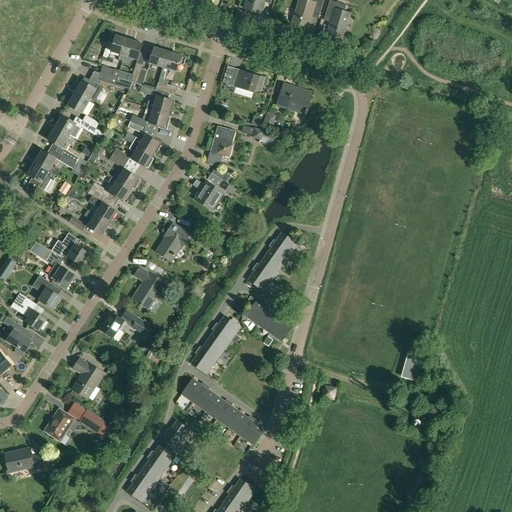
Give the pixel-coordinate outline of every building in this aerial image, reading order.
[(271,4),(271,0),(247,0),(245,9),(260,13),(264,2),(271,4)] [(318,19),(323,0),(299,0),(292,23),(308,28),(312,16),(318,19)] [(343,39),(350,14),(345,12),(346,5),(330,0),(324,20),(330,22),(327,34),(343,39)] [(109,60),(112,51),(120,54),(119,59),(121,59),(127,39),(115,36),(113,43),(110,42),(108,48),(106,48),(103,58),(109,60)] [(138,59),(143,44),(127,39),(121,59),(123,60),(123,61),(129,63),(131,57),(138,59)] [(163,67),(168,52),(154,47),(150,63),(163,67)] [(158,83),(156,90),(159,91),(159,90),(174,95),(176,88),(175,86),(167,84),(168,82),(166,79),(169,69),(177,71),(179,63),(182,64),(185,58),(181,57),(181,56),(168,52),(163,67),(159,83),(158,83)] [(137,83),(142,69),(143,65),(137,63),(131,82),(137,83)] [(101,74),(117,78),(120,71),(102,66),(101,74)] [(262,91),(266,78),(228,66),(224,82),(229,87),(235,91),(253,96),(255,89),(262,91)] [(137,83),(136,84),(137,84),(142,85),(143,86),(148,70),(142,69),(137,83)] [(99,80),(102,81),(116,85),(118,78),(117,78),(101,74),(99,80)] [(90,101),(96,89),(88,85),(91,81),(85,78),(83,81),(82,81),(75,93),(90,101)] [(307,109),(311,94),(297,90),(298,88),(285,84),(278,106),(305,114),(306,115),(308,109),(307,109)] [(171,107),(173,107),(174,103),(172,101),(173,100),(158,96),(159,91),(156,90),(142,86),(140,92),(157,97),(155,103),(149,101),(147,107),(169,114),(171,107)] [(90,101),(75,93),(68,105),(83,113),(90,101)] [(158,127),(166,130),(170,120),(167,119),(169,114),(147,107),(145,114),(151,116),(149,122),(159,125),(158,127)] [(480,111),(470,108),(468,115),(479,118),(480,111)] [(62,115),(55,127),(75,140),(78,134),(72,131),(76,124),(62,115)] [(86,115),(83,121),(97,129),(100,123),(86,115)] [(134,115),(131,121),(146,127),(148,122),(134,115)] [(80,126),(93,134),(97,129),(83,121),(80,126)] [(143,134),(146,127),(131,121),(128,127),(143,134)] [(66,142),(72,146),(75,140),(55,127),(48,139),(62,147),(66,142)] [(232,145),(236,132),(231,131),(218,127),(208,159),(207,164),(219,167),(220,164),(220,163),(221,163),(223,156),(230,158),(234,145),(232,145)] [(264,130),(257,127),(254,135),(262,137),(264,130)] [(156,149),(158,151),(163,142),(156,137),(155,139),(146,134),(142,141),(137,137),(134,142),(153,153),(156,149)] [(153,153),(134,142),(130,149),(135,152),(131,158),(146,167),(148,169),(154,159),(151,157),(153,153)] [(116,148),(113,154),(127,163),(131,157),(116,148)] [(35,162),(57,175),(59,170),(52,165),(56,159),(41,150),(35,162)] [(63,155),(76,163),(80,158),(66,150),(63,155)] [(127,163),(113,154),(109,160),(124,169),(127,163)] [(63,155),(59,160),(73,169),(76,163),(63,155)] [(35,185),(43,189),(49,178),(53,181),(57,175),(35,162),(28,174),(33,177),(29,186),(33,188),(35,185)] [(117,172),(114,177),(131,189),(132,188),(134,190),(140,181),(138,179),(139,177),(125,169),(121,175),(117,172)] [(236,190),(212,173),(208,179),(233,195),(236,190)] [(124,201),(131,189),(112,177),(109,183),(114,186),(110,192),(96,182),(95,184),(92,183),(90,186),(115,203),(119,198),(124,201)] [(214,212),(225,194),(207,183),(205,185),(197,180),(194,186),(201,191),(195,199),(214,212)] [(98,212),(111,220),(117,211),(112,208),(115,203),(90,186),(86,192),(88,193),(93,197),(90,201),(100,208),(98,212)] [(64,202),(67,196),(60,192),(57,198),(64,202)] [(111,220),(98,212),(88,226),(102,235),(111,220)] [(4,233),(10,231),(6,216),(0,218),(4,233)] [(83,231),(87,225),(73,216),(69,222),(83,231)] [(182,249),(192,236),(189,234),(190,231),(181,225),(179,228),(173,224),(165,238),(166,238),(156,252),(172,263),(181,249),(182,249)] [(69,233),(63,243),(59,240),(52,250),(61,256),(66,248),(71,252),(68,256),(82,265),(90,253),(76,245),(79,240),(69,233)] [(289,256),(298,244),(282,234),(277,242),(274,240),(271,244),(274,246),(289,256)] [(266,257),(281,268),(289,256),(274,246),(271,244),(269,247),(272,249),(266,257)] [(47,259),(46,261),(48,263),(54,267),(53,268),(49,275),(53,277),(58,280),(56,283),(67,290),(73,280),(72,280),(75,275),(60,265),(63,260),(52,252),(47,259)] [(255,267),(258,269),(273,280),(281,268),(266,257),(260,265),(257,263),(255,267)] [(8,258),(2,268),(10,273),(16,263),(15,263),(8,258)] [(255,272),(249,281),(264,292),(273,280),(258,269),(255,267),(252,270),(255,272)] [(149,310),(166,283),(160,279),(156,276),(150,273),(150,274),(141,268),(135,276),(144,282),(133,300),(149,310)] [(161,269),(156,276),(160,279),(165,272),(161,269)] [(53,309),(61,297),(49,289),(52,284),(40,276),(33,287),(44,294),(39,300),(53,309)] [(48,322),(45,321),(47,318),(33,310),(37,305),(20,294),(12,307),(29,318),(26,322),(39,331),(41,328),(43,329),(48,322)] [(246,316),(258,325),(269,310),(271,307),(267,304),(265,307),(257,301),(246,316)] [(258,325),(270,333),(280,318),(272,312),(274,309),(271,307),(269,310),(258,325)] [(144,334),(150,325),(127,310),(123,317),(134,325),(133,327),(144,334)] [(100,330),(114,339),(125,322),(111,313),(100,330)] [(8,317),(4,323),(10,327),(14,330),(7,340),(13,343),(18,346),(15,350),(23,355),(25,351),(26,351),(32,341),(31,340),(20,333),(24,327),(19,324),(8,317)] [(214,327),(217,329),(232,340),(241,328),(226,317),(220,325),(217,323),(214,327)] [(280,318),(270,333),(282,341),(294,323),(291,321),(289,324),(280,318)] [(209,341),(224,351),(232,340),(217,329),(214,327),(212,330),(215,332),(209,341)] [(197,350),(201,353),(216,363),(224,351),(209,341),(203,349),(200,346),(197,350)] [(198,356),(192,365),(207,375),(216,363),(201,353),(197,350),(195,353),(198,356)] [(0,372),(1,374),(12,365),(1,352),(0,352),(0,372)] [(408,354),(402,379),(416,383),(423,358),(408,354)] [(99,387),(106,375),(90,364),(89,365),(81,360),(74,369),(83,375),(73,389),(88,399),(97,386),(99,387)] [(182,395),(194,403),(205,388),(207,385),(203,382),(201,385),(193,380),(182,395)] [(205,388),(194,403),(206,412),(217,396),(208,390),(210,387),(207,385),(205,388)] [(337,388),(325,385),(322,397),(334,400),(337,388)] [(206,412),(217,420),(228,404),(230,402),(227,399),(225,402),(217,396),(206,412)] [(230,402),(228,404),(217,420),(229,428),(240,412),(232,407),(234,404),(230,402)] [(69,429),(75,420),(60,410),(46,431),(61,441),(65,434),(67,436),(69,435),(71,432),(71,430),(69,429)] [(99,433),(101,430),(103,431),(108,424),(106,422),(105,423),(88,411),(81,422),(99,433)] [(229,428),(241,436),(251,420),(253,418),(250,416),(248,418),(240,412),(229,428)] [(22,430),(30,431),(32,420),(23,418),(22,430)] [(251,420),(241,436),(253,444),(263,429),(255,423),(257,421),(253,418),(251,420)] [(166,431),(169,434),(184,444),(193,432),(178,421),(172,429),(169,427),(166,431)] [(161,445),(176,456),(184,444),(169,434),(166,431),(164,434),(167,437),(161,445)] [(150,455),(153,457),(168,468),(176,456),(161,445),(155,453),(152,451),(150,455)] [(35,471),(46,468),(43,455),(32,457),(30,448),(6,454),(10,473),(34,467),(35,471)] [(144,469),(159,479),(168,468),(153,457),(150,455),(147,458),(150,460),(144,469)] [(136,480),(151,491),(159,479),(144,469),(139,477),(136,474),(133,478),(136,480)] [(134,484),(128,492),(143,503),(151,491),(136,480),(133,478),(131,481),(134,484)] [(232,491),(247,502),(256,490),(241,479),(235,487),(232,486),(229,489),(232,491)] [(230,494),(224,503),(236,511),(240,511),(247,502),(232,491),(229,489),(227,493),(230,494)] [(236,511),(224,503),(218,511),(216,509),(213,511),(236,511)]
